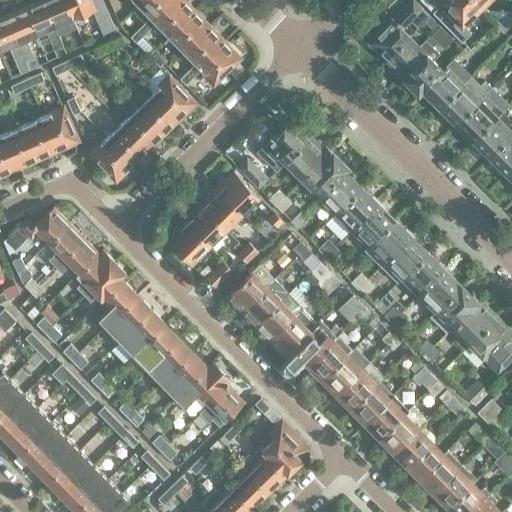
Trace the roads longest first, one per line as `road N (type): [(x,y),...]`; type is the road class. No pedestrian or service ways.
road 1 (residential): [(340,458),(113,228)]
road 2 (residential): [(511,256),(299,50)]
road 3 (residential): [(113,228),(299,50)]
road 4 (residential): [(113,228),(73,185),(0,212)]
